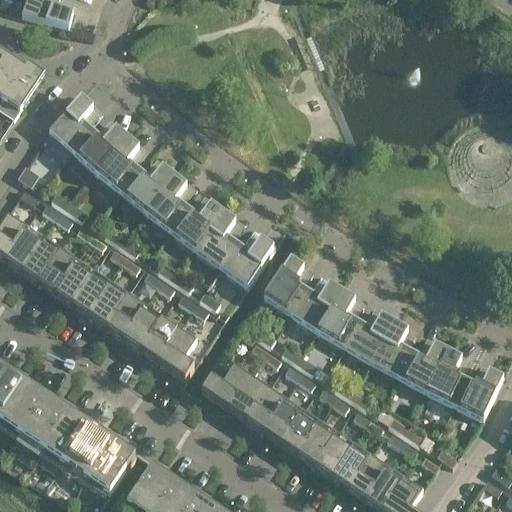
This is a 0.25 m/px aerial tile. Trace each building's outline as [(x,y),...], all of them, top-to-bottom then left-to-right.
[(58,13),(60,8),(55,6),(57,0),(29,0),(21,22),(68,35),(73,19),(58,13)] [(0,73),(8,61),(0,55),(0,73)] [(25,73),(24,72),(8,61),(0,73),(0,103),(3,105),(25,73)] [(31,98),(35,92),(36,92),(44,80),(27,68),(24,72),(25,73),(3,105),(20,116),(32,98),(31,98)] [(84,134),(87,131),(82,127),(93,115),(81,104),(49,139),(73,160),(90,140),(84,134)] [(96,180),(127,144),(115,134),(104,147),(100,143),(97,146),(90,140),(73,160),(96,180)] [(130,174),(133,171),(129,167),(139,154),(127,144),(96,180),(121,200),(137,180),(130,174)] [(31,194),(39,182),(26,173),(18,185),(31,194)] [(145,220),(174,182),(162,173),(152,186),(147,182),(144,185),(137,180),(121,200),(145,220)] [(179,212),(181,209),(177,205),(186,192),(174,182),(145,220),(170,239),(186,218),(179,212)] [(39,206),(28,199),(24,196),(20,203),(34,212),(39,206)] [(72,210),(56,199),(51,207),(67,217),(72,210)] [(87,220),(72,210),(67,217),(82,228),(87,220)] [(195,257),(223,219),(210,210),(200,223),(196,219),(193,223),(186,218),(170,239),(195,257)] [(60,219),(47,211),(42,218),(55,226),(60,219)] [(73,228),(60,219),(55,226),(68,235),(73,228)] [(228,248),(231,245),(226,241),(235,228),(223,219),(195,257),(221,275),(235,254),(228,248)] [(3,268),(26,234),(8,222),(0,232),(0,264),(3,267),(2,268),(3,268)] [(93,242),(81,233),(76,240),(89,249),(93,242)] [(20,280),(43,245),(26,234),(3,268),(4,267),(20,278),(19,279),(20,280)] [(125,245),(110,235),(105,243),(120,253),(125,245)] [(107,251),(93,242),(89,249),(102,258),(107,251)] [(37,291),(59,256),(43,245),(20,280),(21,279),(37,289),(36,291),(37,291)] [(141,256),(125,245),(120,253),(135,263),(141,256)] [(247,294),(273,254),(260,245),(250,258),(245,255),(243,259),(235,254),(221,275),(247,294)] [(54,302),(76,267),(59,256),(37,291),(38,290),(54,301),(53,302),(54,302)] [(127,265),(115,256),(110,263),(123,271),(127,265)] [(140,273),(127,265),(123,271),(136,280),(140,273)] [(297,295),(300,291),(295,288),(303,274),(290,265),(263,305),(291,322),(305,300),(297,295)] [(71,313),(93,279),(76,267),(54,302),(55,301),(71,312),(70,313),(71,313)] [(178,281),(163,270),(158,278),(173,288),(178,281)] [(88,325),(110,290),(93,279),(71,313),(71,314),(72,312),(88,323),(87,324),(88,325)] [(161,287),(149,279),(144,285),(157,294),(161,287)] [(194,291),(178,281),(173,288),(189,299),(194,291)] [(174,296),(161,287),(157,294),(170,303),(174,296)] [(105,336),(127,301),(110,290),(88,325),(89,324),(105,335),(104,336),(105,336)] [(317,339),(342,298),(329,290),(320,304),(315,301),(312,305),(305,300),(291,322),(317,339)] [(220,309),(205,298),(199,306),(215,316),(220,309)] [(349,327),(352,323),(347,320),(355,306),(342,298),(317,339),(344,355),(357,332),(349,327)] [(121,347),(144,313),(127,301),(105,336),(106,335),(122,346),(121,347)] [(195,310),(182,301),(178,308),(191,317),(195,310)] [(208,319),(195,310),(191,317),(204,326),(208,319)] [(138,359),(161,324),(144,313),(121,347),(122,348),(123,346),(139,357),(138,358),(138,359)] [(371,371),(394,329),(381,321),(372,336),(367,333),(365,336),(357,332),(344,355),(371,371)] [(155,370),(178,335),(161,324),(138,359),(139,359),(140,358),(156,369),(155,370)] [(403,358),(405,354),(400,351),(408,337),(394,329),(371,371),(398,385),(411,362),(403,358)] [(183,367),(196,347),(178,335),(155,370),(156,370),(157,369),(184,388),(194,374),(183,367)] [(276,345),(260,335),(254,342),(270,353),(276,345)] [(268,359),(255,350),(251,357),(264,366),(268,359)] [(426,400),(448,358),(434,351),(426,365),(421,362),(419,366),(411,362),(398,385),(426,400)] [(302,363),(286,353),(281,360),(297,371),(302,363)] [(458,386),(460,382),(454,380),(461,365),(448,358),(426,400),(454,414),(466,390),(458,386)] [(282,367),(268,359),(264,366),(277,374),(282,367)] [(317,373),(302,363),(297,371),(312,381),(317,373)] [(229,419),(252,384),(233,372),(221,392),(210,385),(201,399),(229,417),(228,418),(229,419)] [(0,424),(24,388),(4,374),(4,373),(3,374),(2,373),(0,376),(0,424)] [(302,381),(290,373),(285,380),(298,388),(302,381)] [(483,428),(503,385),(488,378),(481,393),(476,390),(474,394),(466,390),(454,414),(483,428)] [(316,390),(302,381),(298,388),(311,397),(316,390)] [(246,430),(269,395),(252,384),(229,419),(230,418),(246,429),(245,430),(246,430)] [(0,427),(21,441),(46,403),(26,389),(26,388),(26,387),(25,388),(24,388),(0,424),(0,427)] [(355,398),(340,388),(335,396),(350,406),(355,398)] [(263,441),(286,407),(269,395),(246,430),(247,429),(263,440),(262,441),(263,441)] [(336,404),(324,395),(319,402),(332,411),(336,404)] [(371,409),(355,398),(350,406),(365,416),(371,409)] [(43,456),(68,417),(47,403),(48,402),(47,403),(46,403),(21,441),(43,456)] [(349,413),(336,404),(332,411),(345,419),(349,413)] [(280,453),(303,418),(286,407),(263,441),(264,440),(274,447),(280,451),(279,452),(280,453)] [(65,470),(90,432),(69,418),(70,417),(69,418),(68,417),(43,456),(65,470)] [(297,464),(320,429),(303,418),(280,453),(281,452),(297,463),(296,464),(297,464)] [(370,427),(357,418),(353,425),(366,433),(370,427)] [(408,434),(393,424),(388,431),(403,442),(408,434)] [(383,435),(370,427),(366,433),(379,442),(383,435)] [(314,475),(337,441),(320,429),(297,464),(298,463),(314,474),(313,475),(314,475)] [(87,485),(112,447),(91,433),(92,432),(91,431),(91,432),(90,432),(65,470),(87,485)] [(424,444),(408,434),(403,442),(419,452),(424,444)] [(331,487),(354,452),(337,441),(314,475),(315,474),(331,485),(330,486),(331,487)] [(404,449),(391,441),(387,447),(400,456),(404,449)] [(109,500),(135,462),(113,447),(114,446),(113,447),(112,447),(87,485),(109,500)] [(417,458),(404,449),(400,456),(413,465),(417,458)] [(348,498),(371,463),(354,452),(331,487),(332,486),(348,497),(347,498),(348,498)] [(457,466),(441,456),(436,463),(452,474),(457,466)] [(365,509),(388,475),(371,463),(348,498),(349,497),(365,508),(364,509),(365,509)] [(439,472),(425,463),(421,470),(435,479),(439,472)] [(127,511),(158,511),(174,488),(175,487),(174,486),(173,487),(152,473),(126,511),(127,511)] [(507,482),(496,474),(491,481),(502,489),(507,482)] [(387,511),(405,486),(388,475),(365,509),(366,508),(371,511),(387,511)] [(413,511),(423,498),(405,486),(387,511),(413,511)] [(502,496),(488,487),(483,493),(497,503),(502,496)] [(190,511),(196,503),(196,502),(197,501),(196,501),(195,502),(174,488),(158,511),(190,511)] [(210,511),(196,503),(190,511),(210,511)]
